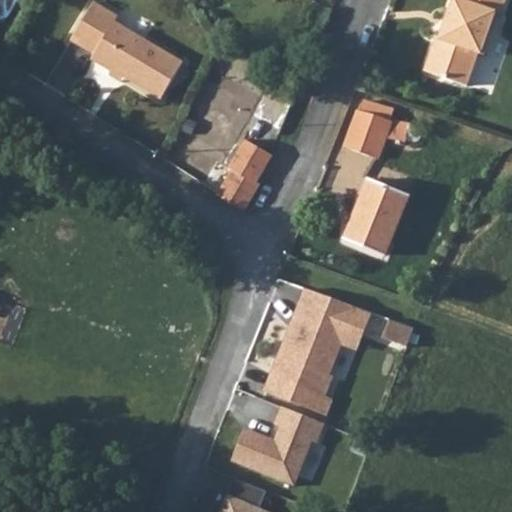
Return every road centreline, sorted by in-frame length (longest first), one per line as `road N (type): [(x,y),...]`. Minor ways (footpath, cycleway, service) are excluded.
road 1 (unclassified): [(0,75),(267,251)]
road 2 (unclassified): [(267,251),(169,511)]
road 3 (unclassified): [(365,0),(267,251)]
